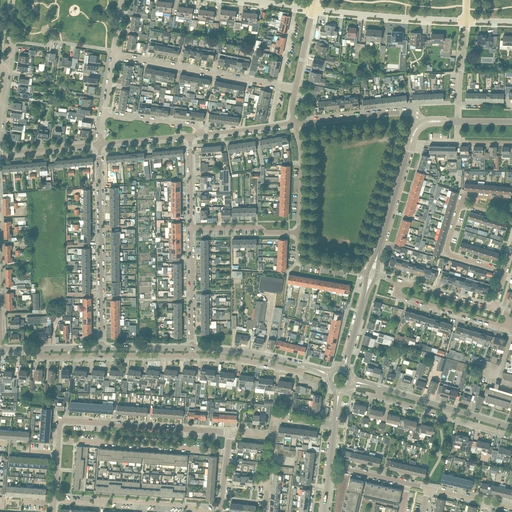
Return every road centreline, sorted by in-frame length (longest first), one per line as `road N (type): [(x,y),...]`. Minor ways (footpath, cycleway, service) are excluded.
road 1 (residential): [(99,144),(101,347)]
road 2 (residential): [(227,451),(226,433),(61,421)]
road 3 (residential): [(58,440),(227,451)]
road 4 (residential): [(278,85),(112,55)]
road 5 (residential): [(37,348),(40,357),(192,355)]
road 6 (residential): [(466,20),(312,8)]
road 7 (residential): [(206,511),(53,500)]
road 8 (tertiary): [(377,251),(421,123)]
road 9 (residential): [(294,123),(398,112),(421,123)]
road 10 (residential): [(398,281),(401,296),(508,328)]
road 11 (residential): [(191,347),(190,227)]
